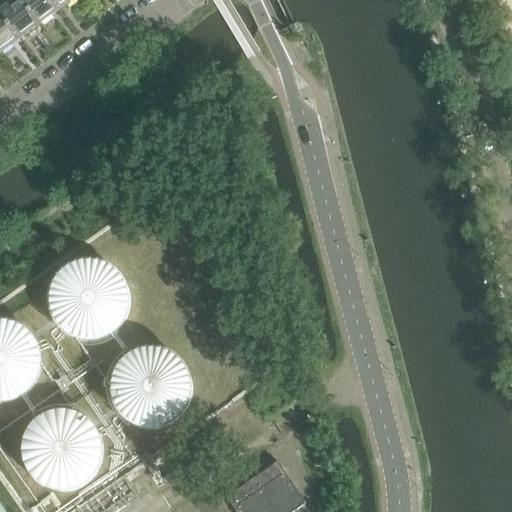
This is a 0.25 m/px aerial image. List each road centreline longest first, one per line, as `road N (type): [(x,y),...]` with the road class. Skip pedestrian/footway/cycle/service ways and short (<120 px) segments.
road 1 (tertiary): [(401,511),(335,227),(285,67),(252,0)]
road 2 (unclassified): [(511,209),(447,0)]
road 3 (residential): [(0,130),(174,0)]
